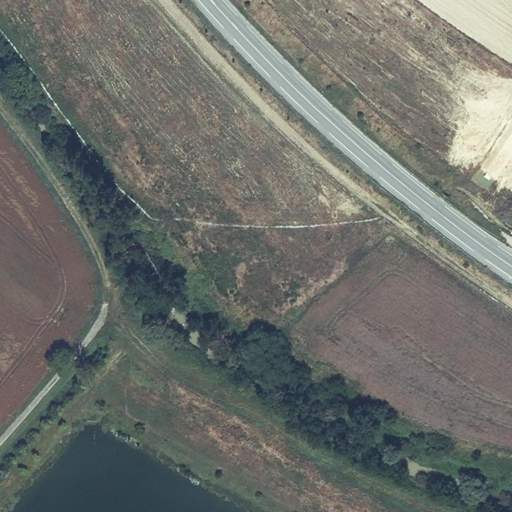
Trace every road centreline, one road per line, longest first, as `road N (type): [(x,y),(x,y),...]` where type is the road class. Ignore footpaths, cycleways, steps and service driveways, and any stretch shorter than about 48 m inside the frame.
road 1 (motorway): [(294,0),(511,156)]
road 2 (track): [(104,290),(102,263),(0,105)]
road 3 (motorway): [(511,114),(351,0)]
road 4 (track): [(104,290),(87,340),(0,440)]
